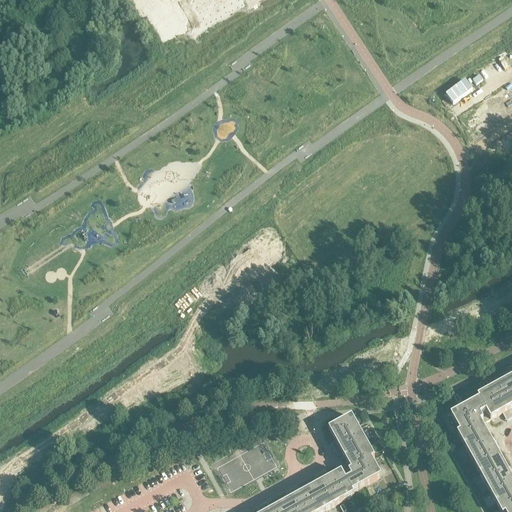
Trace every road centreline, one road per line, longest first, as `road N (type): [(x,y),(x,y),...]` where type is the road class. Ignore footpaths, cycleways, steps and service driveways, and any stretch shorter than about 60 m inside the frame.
road 1 (motorway): [(0,385),(296,159),(511,10)]
road 2 (motorway): [(0,372),(290,150),(508,0)]
road 3 (motorway): [(0,325),(461,0)]
road 4 (motorway): [(0,297),(426,0)]
road 5 (motorway): [(390,0),(0,273)]
road 6 (motorway): [(347,0),(0,232)]
road 7 (motorway): [(329,0),(0,220)]
